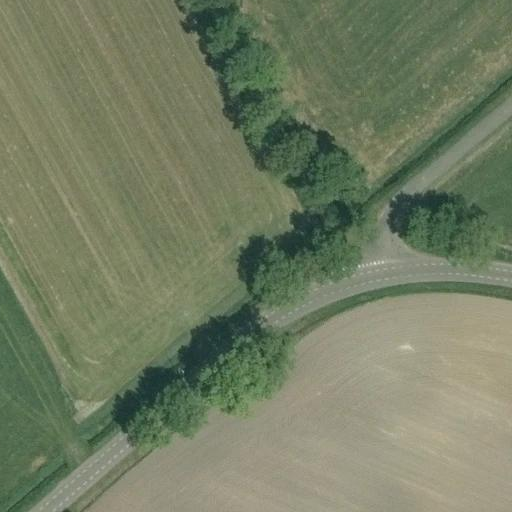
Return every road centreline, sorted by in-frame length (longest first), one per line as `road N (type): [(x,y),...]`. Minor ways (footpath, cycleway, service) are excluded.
road 1 (tertiary): [(44,511),(267,319),(383,275)]
road 2 (unclassified): [(383,275),(395,211),(511,108)]
road 3 (tertiary): [(383,275),(423,268),(511,279)]
